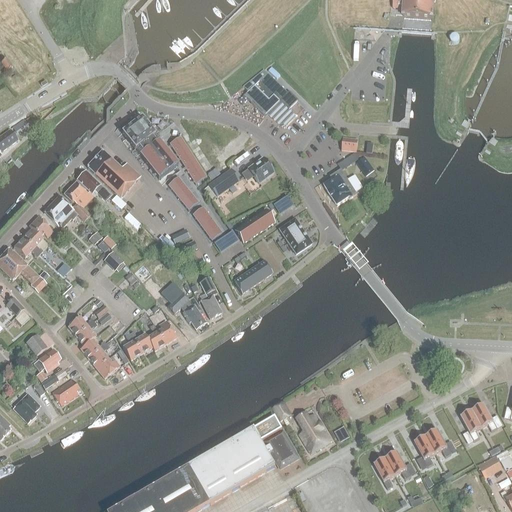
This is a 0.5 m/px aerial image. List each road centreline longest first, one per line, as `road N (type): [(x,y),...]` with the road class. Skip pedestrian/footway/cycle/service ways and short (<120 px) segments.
road 1 (residential): [(102,398),(240,313),(333,236)]
road 2 (tertiary): [(333,236),(289,160),(268,141),(237,122),(161,110),(140,95)]
road 3 (residential): [(0,246),(140,95)]
road 4 (tertiary): [(489,346),(417,335),(333,236)]
road 5 (unclassified): [(341,454),(470,383),(489,346)]
road 6 (residential): [(102,398),(0,277)]
